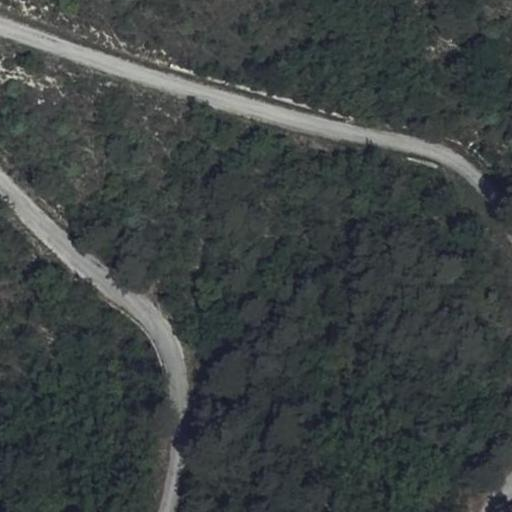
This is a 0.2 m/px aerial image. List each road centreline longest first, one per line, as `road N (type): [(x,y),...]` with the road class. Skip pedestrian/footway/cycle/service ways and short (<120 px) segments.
road 1 (unclassified): [(0,25),(429,159),(477,184),(511,229)]
road 2 (unclassified): [(163,511),(185,398),(181,353),(152,309),(81,259),(0,185)]
